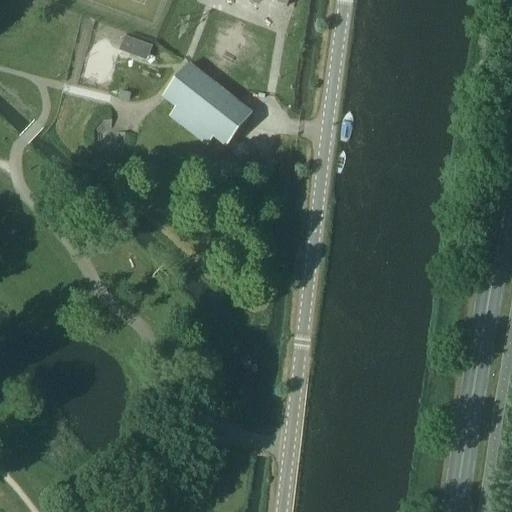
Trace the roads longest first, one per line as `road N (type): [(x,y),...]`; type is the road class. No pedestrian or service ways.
road 1 (unclassified): [(281,511),(346,0)]
road 2 (secondary): [(459,511),(511,199)]
